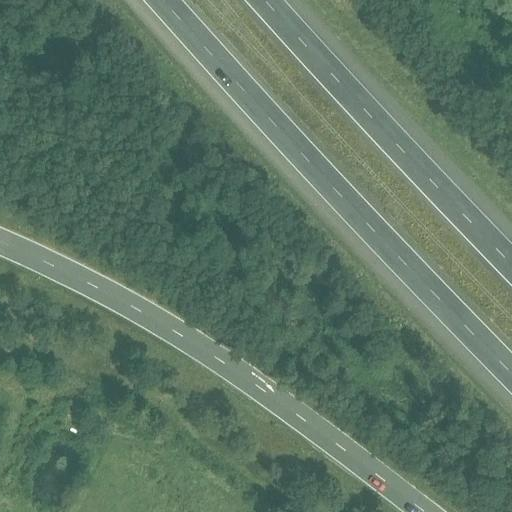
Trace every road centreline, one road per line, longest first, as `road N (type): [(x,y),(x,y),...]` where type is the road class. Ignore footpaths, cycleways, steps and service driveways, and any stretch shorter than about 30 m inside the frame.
road 1 (motorway): [(160,0),(511,375)]
road 2 (motorway): [(0,245),(222,364),(419,511)]
road 3 (motorway): [(511,263),(262,0)]
